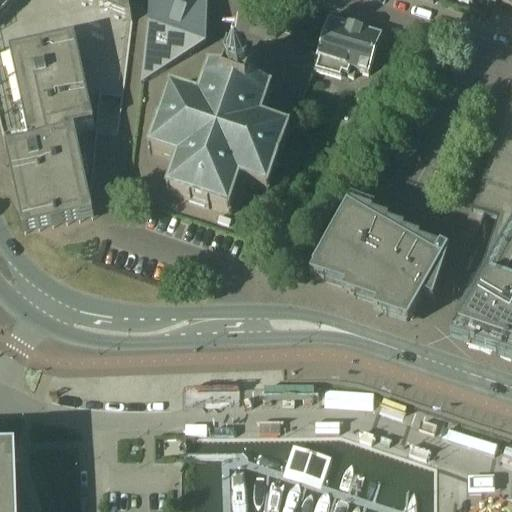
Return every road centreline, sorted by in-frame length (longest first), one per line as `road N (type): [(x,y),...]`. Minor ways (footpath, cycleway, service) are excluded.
road 1 (tertiary): [(36,322),(98,342),(358,337)]
road 2 (tertiary): [(358,337),(311,316),(139,311),(57,290)]
road 3 (residential): [(511,58),(335,0)]
road 4 (residential): [(14,399),(46,415),(92,419),(94,511)]
road 5 (unknown): [(483,48),(401,198)]
road 6 (tertiary): [(511,389),(358,337)]
